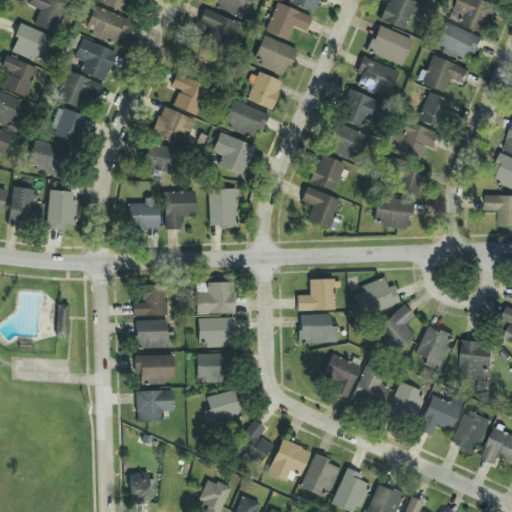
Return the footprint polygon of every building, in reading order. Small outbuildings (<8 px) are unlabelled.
[(33,25),(61,34),(65,23),(60,21),(67,4),(56,0),(28,0),(27,5),(39,9),(33,25)] [(102,0),(101,3),(123,13),(128,0),(134,0),(139,2),(139,0),(102,0)] [(214,0),(213,5),(244,17),(250,0),(214,0)] [(318,0),(289,0),(288,3),(313,13),(318,0)] [(387,0),(380,20),(404,30),(416,3),(409,0),(387,0)] [(483,33),(495,5),(483,0),(458,0),(450,19),(483,33)] [(264,31),(287,40),(293,26),(305,31),(311,17),(276,2),(264,31)] [(118,35),(123,37),(131,21),(95,5),(83,31),(114,44),(118,35)] [(198,23),(210,28),(206,39),(229,48),(239,23),(203,10),(198,23)] [(465,61),(468,52),(474,55),(481,37),(446,23),(435,49),(465,61)] [(9,51),(41,63),(52,36),(20,24),(9,51)] [(401,66),(412,40),(377,26),(367,52),(401,66)] [(287,64),(291,65),(297,49),(262,36),(252,63),(283,74),(287,64)] [(74,58),(83,61),(79,73),(105,81),(115,50),(79,39),(74,58)] [(468,70),(433,55),(421,84),(444,93),(449,79),(462,85),(468,70)] [(36,68),(6,56),(1,69),(8,72),(1,88),(24,97),(36,68)] [(355,73),(361,75),(356,85),(386,99),(398,73),(362,57),(355,73)] [(56,101),(79,107),(82,95),(98,99),(102,82),(64,72),(56,101)] [(253,83),(246,99),(270,110),(282,82),(257,72),(252,82),(253,83)] [(196,115),(206,84),(174,75),(170,87),(178,90),(173,107),(196,115)] [(359,127),(362,118),(372,122),(380,102),(350,91),(339,119),(359,127)] [(0,124),(16,131),(27,104),(0,92),(0,124)] [(439,130),(451,102),(428,92),(416,120),(439,130)] [(269,115),(233,100),(222,126),(252,139),(256,129),(262,131),(269,115)] [(72,145),(84,117),(60,107),(48,135),(72,145)] [(194,120),(161,107),(151,135),(184,147),(194,120)] [(419,159),(424,144),(434,148),(439,134),(401,119),(397,129),(403,132),(396,150),(419,159)] [(367,135),(336,123),(326,150),(357,162),(367,135)] [(11,133),(0,129),(0,153),(5,155),(11,133)] [(243,175),(252,145),(218,134),(212,153),(221,155),(217,167),(243,175)] [(27,163),(36,166),(35,170),(57,177),(65,149),(34,139),(27,163)] [(145,170),(173,173),(175,148),(148,145),(145,170)] [(344,163),(318,155),(310,184),(335,191),(344,163)] [(511,188),(511,158),(500,155),(492,182),(511,188)] [(418,197),(425,168),(402,162),(395,192),(418,197)] [(340,201),(306,186),(300,201),(312,206),(306,219),(334,232),(339,220),(333,218),(340,201)] [(6,222),(33,226),(39,192),(12,187),(6,222)] [(237,227),(235,189),(207,189),(209,227),(237,227)] [(72,192),(47,190),(45,229),(63,230),(63,225),(74,226),(75,200),(72,200),(72,192)] [(194,191),(164,192),(165,230),(180,229),(180,216),(195,216),(194,191)] [(498,227),(511,226),(511,195),(485,196),(485,211),(497,211),(498,227)] [(157,230),(156,198),(143,198),(143,203),(127,204),(128,231),(157,230)] [(412,201),(376,198),(374,218),(380,219),(379,227),(405,230),(406,216),(411,216),(412,201)] [(392,286),(387,288),(383,278),(362,286),(363,291),(355,294),(364,316),(399,304),(392,286)] [(296,311),(334,311),(333,279),(308,280),(308,296),(296,296),(296,311)] [(196,315),(233,314),(232,283),(194,284),(196,315)] [(165,286),(141,286),(141,303),(133,304),(133,317),(166,316),(165,286)] [(67,305),(56,305),(56,337),(67,338),(67,305)] [(415,337),(404,326),(414,317),(403,305),(377,329),(398,353),(415,337)] [(511,343),(511,309),(509,308),(504,322),(510,324),(503,341),(511,343)] [(298,315),(299,344),(336,343),(336,327),(330,327),(330,315),(298,315)] [(234,346),(234,318),(197,319),(198,347),(234,346)] [(166,321),(136,321),(136,349),(172,349),(172,333),(166,333),(166,321)] [(424,366),(438,372),(452,336),(426,326),(415,355),(426,360),(424,366)] [(459,378),(479,380),(478,391),(489,392),(493,344),(462,341),(459,378)] [(229,382),(229,354),(196,355),(197,382),(229,382)] [(333,393),(346,399),(360,365),(332,354),(322,378),(337,384),(333,393)] [(166,385),(166,380),(173,379),(173,355),(138,356),(139,385),(166,385)] [(350,401),(378,413),(389,388),(380,384),(384,375),(365,366),(350,401)] [(420,388),(394,385),(389,418),(418,422),(421,401),(418,401),(420,388)] [(136,392),(136,423),(162,423),(161,412),(174,412),(173,391),(136,392)] [(204,412),(207,426),(242,418),(236,391),(206,397),(209,411),(204,412)] [(449,403),(432,396),(417,431),(431,436),(436,425),(450,431),(462,401),(451,396),(449,403)] [(451,444),(475,455),(490,420),(465,410),(451,444)] [(266,429),(252,420),(235,448),(261,464),(273,446),(260,438),(266,429)] [(481,459),(496,465),(500,455),(511,460),(511,435),(494,428),(481,459)] [(295,485),(309,451),(281,439),(267,474),(295,485)] [(323,490),(330,492),(340,467),(313,455),(299,488),(320,497),(323,490)] [(331,505),(347,511),(357,511),(369,485),(360,481),(363,475),(346,468),(331,505)] [(148,480),(148,473),(129,474),(130,504),(148,503),(148,490),(155,490),(155,480),(148,480)] [(220,511),(229,488),(206,479),(198,502),(207,506),(204,511),(220,511)] [(395,511),(403,495),(377,484),(366,511),(395,511)] [(256,511),(260,505),(242,496),(234,511),(256,511)] [(419,511),(423,502),(410,497),(404,511),(419,511)]
